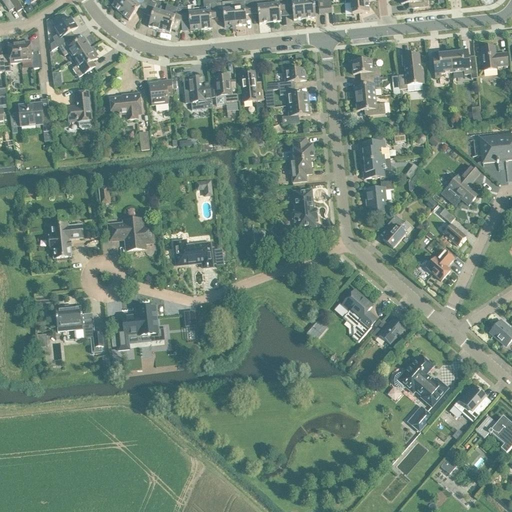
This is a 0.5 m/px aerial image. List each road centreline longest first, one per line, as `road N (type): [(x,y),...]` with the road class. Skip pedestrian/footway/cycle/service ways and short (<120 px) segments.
road 1 (unclassified): [(324,38),(169,52),(120,36),(86,0)]
road 2 (residential): [(122,284),(200,300),(348,243)]
road 3 (residential): [(348,243),(324,38)]
road 4 (residential): [(511,189),(501,195),(440,323)]
road 5 (unclassified): [(509,10),(385,31)]
road 6 (residential): [(440,323),(348,243)]
